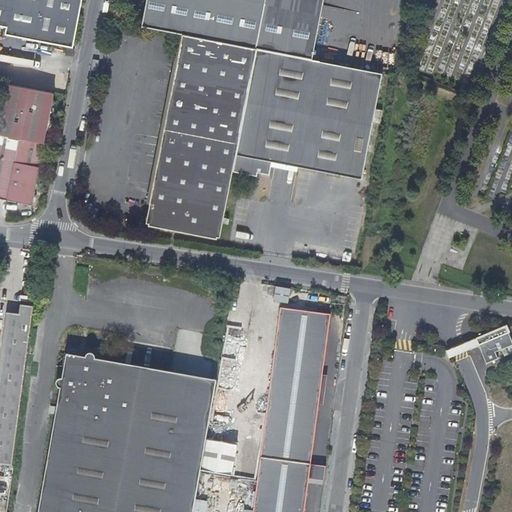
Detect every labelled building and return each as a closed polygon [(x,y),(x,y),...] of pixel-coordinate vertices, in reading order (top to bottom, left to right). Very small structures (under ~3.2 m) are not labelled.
[(0,0),(0,25),(8,27),(6,35),(74,48),(83,0),(0,0)] [(309,59),(321,0),(143,0),(138,26),(181,34),(258,49),(309,59)] [(181,34),(163,127),(241,142),(258,49),(181,34)] [(322,167),(341,65),(309,59),(258,49),(241,142),(235,170),(259,174),(260,171),(272,173),(275,158),(299,163),(322,167)] [(341,65),(322,167),(364,175),(383,74),(341,65)] [(55,93),(6,83),(0,113),(0,197),(33,204),(55,93)] [(223,237),(235,170),(241,142),(163,127),(145,222),(223,237)] [(287,305),(290,290),(273,287),(270,302),(287,305)] [(330,309),(330,295),(315,294),(315,308),(330,309)] [(0,463),(13,465),(34,306),(25,304),(24,311),(20,310),(19,313),(7,312),(0,365),(0,463)] [(304,511),(331,317),(281,310),(257,481),(252,511),(304,511)] [(511,342),(505,326),(475,339),(478,345),(486,364),(498,359),(495,352),(501,350),(511,345),(511,342)] [(462,352),(478,345),(475,339),(459,345),(447,350),(450,357),(462,352)] [(511,353),(511,345),(501,350),(504,357),(511,353)] [(218,381),(97,361),(98,359),(96,357),(93,355),(90,355),(88,357),(87,359),(68,355),(63,380),(59,383),(58,385),(58,387),(59,389),(61,391),(39,511),(194,511),(201,471),(207,440),(218,381)] [(231,477),(237,446),(207,440),(201,471),(231,477)]
